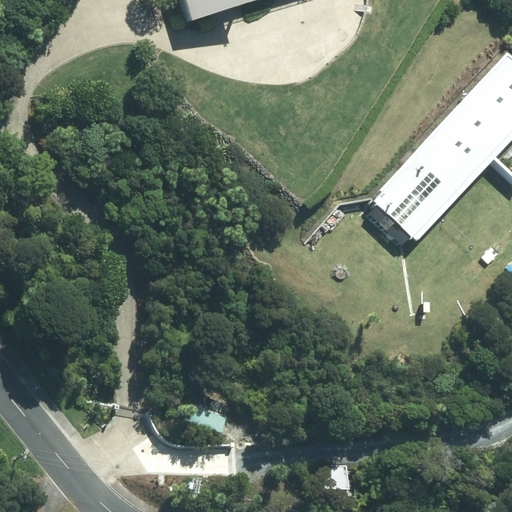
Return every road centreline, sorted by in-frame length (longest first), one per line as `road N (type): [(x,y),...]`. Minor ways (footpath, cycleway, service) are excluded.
road 1 (unknown): [(84,456),(158,448),(323,457),(483,434),(511,402)]
road 2 (tertiary): [(114,511),(0,390)]
